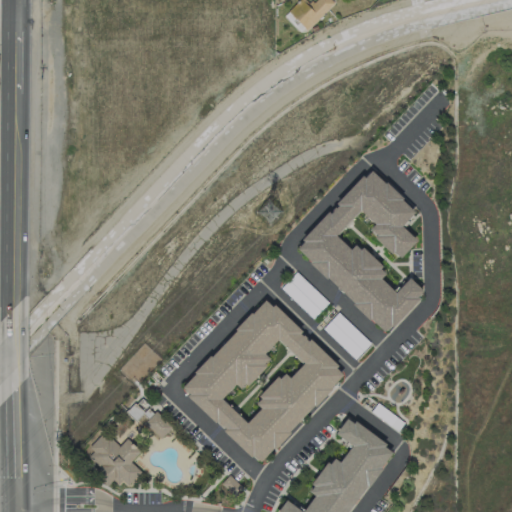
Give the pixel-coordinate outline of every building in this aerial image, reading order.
[(306,30),(333,2),(330,0),(313,0),(309,4),(304,0),(297,0),(287,11),(306,30)] [(293,245),(382,334),(423,292),(408,277),(394,292),(379,278),(386,271),(356,242),(349,249),(335,234),(359,210),(373,224),(367,229),(397,259),(415,240),(400,225),(414,212),(370,168),(293,245)] [(258,463),(343,372),(264,297),(178,389),(258,463)] [(159,438),(170,427),(155,411),(143,422),(159,438)] [(345,511),(372,468),(377,472),(392,447),(344,418),(334,434),(350,444),(339,462),(329,456),(307,492),(312,495),(302,511),(283,499),(275,511),(345,511)] [(140,471),(130,461),(139,451),(126,438),(116,447),(103,434),(84,453),(99,467),(93,473),(106,486),(114,477),(124,487),(140,471)]
